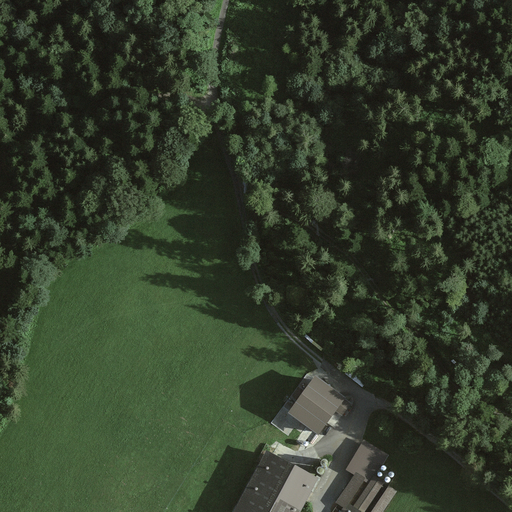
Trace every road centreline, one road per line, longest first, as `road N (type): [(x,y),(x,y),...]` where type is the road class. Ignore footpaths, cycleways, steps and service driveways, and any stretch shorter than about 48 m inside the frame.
road 1 (track): [(511,418),(458,386),(352,257),(308,223)]
road 2 (track): [(240,181),(252,253),(275,313),(324,371),(367,402)]
road 3 (track): [(216,103),(163,95),(111,100),(48,123),(0,163)]
road 4 (track): [(511,177),(489,192),(362,225),(308,223)]
road 5 (track): [(289,0),(356,58),(393,72),(426,57),(447,31)]
road 6 (track): [(367,402),(406,421),(511,502)]
road 7 (track): [(308,223),(240,181),(216,103)]
road 8 (track): [(367,402),(319,511)]
